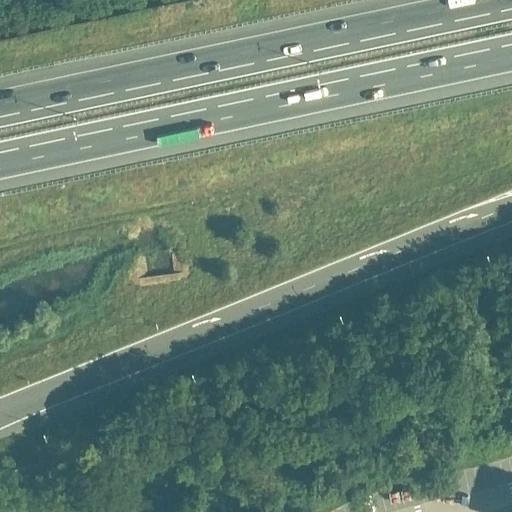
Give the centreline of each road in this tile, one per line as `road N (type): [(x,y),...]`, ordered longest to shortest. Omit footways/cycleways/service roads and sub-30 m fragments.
road 1 (motorway): [(0,414),(511,211)]
road 2 (motorway): [(0,166),(511,59)]
road 3 (motorway): [(496,0),(0,104)]
